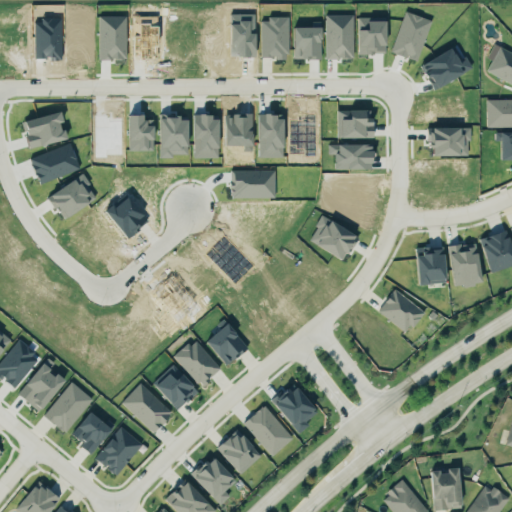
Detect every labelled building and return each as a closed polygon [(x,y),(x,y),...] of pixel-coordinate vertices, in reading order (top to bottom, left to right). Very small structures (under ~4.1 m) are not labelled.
[(511,54),(494,44),(487,56),(491,58),(485,71),(511,85),(511,54)] [(486,100),(511,99),(511,127),(486,128),(486,100)] [(465,155),(465,140),(469,140),(468,127),(426,128),(426,156),(465,155)] [(341,261),(355,236),(320,217),(306,241),(341,261)] [(511,256),(504,230),(477,238),(487,272),(511,264),(511,256)] [(477,283),(472,243),(444,246),(449,286),(477,283)] [(414,284),(441,283),(440,248),(413,249),(414,284)] [(376,309),(404,333),(422,312),(393,289),(376,309)] [(244,349),(224,323),(201,340),(221,366),(244,349)] [(219,368),(192,339),(172,357),(198,387),(219,368)] [(15,392),(35,409),(58,380),(38,364),(15,392)] [(174,411),(195,392),(177,373),(169,380),(164,374),(151,386),(174,411)] [(91,400),(70,382),(41,415),(62,433),(91,400)] [(152,433),(171,412),(138,382),(119,403),(152,433)] [(271,456),(291,438),(260,405),(240,423),(271,456)] [(78,449),(90,455),(106,426),(83,413),(70,437),(81,443),(78,449)] [(92,458),(113,476),(140,444),(119,426),(92,458)] [(233,430),(212,449),(238,475),(258,456),(233,430)] [(217,507),(228,497),(223,490),(232,482),(208,456),(188,475),(217,507)] [(457,508),(456,470),(428,471),(429,509),(457,508)] [(424,511),(426,511),(401,480),(380,498),(391,511),(424,511)] [(172,511),(212,511),(213,511),(180,481),(161,501),(172,511)] [(13,509),(16,511),(45,511),(56,499),(35,482),(13,509)] [(466,511),(498,511),(506,497),(481,484),(466,511)]
